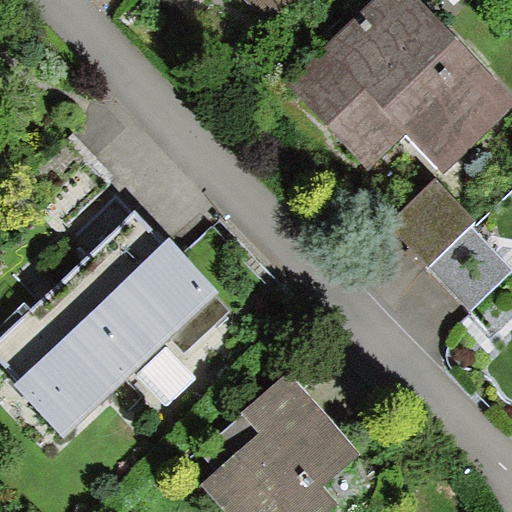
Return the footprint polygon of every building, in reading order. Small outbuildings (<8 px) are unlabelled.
[(248,0),(274,24),(296,0),(248,0)] [(511,108),(511,98),(416,0),(371,0),(286,82),(369,168),(406,132),(445,173),(511,108)] [(511,264),(435,181),(389,223),(469,309),(511,269),(511,264)] [(212,299),(131,217),(0,344),(0,366),(70,438),(212,299)] [(189,491),(207,511),(327,511),(328,511),(313,494),(350,461),(275,377),(229,418),(248,439),(189,491)]
